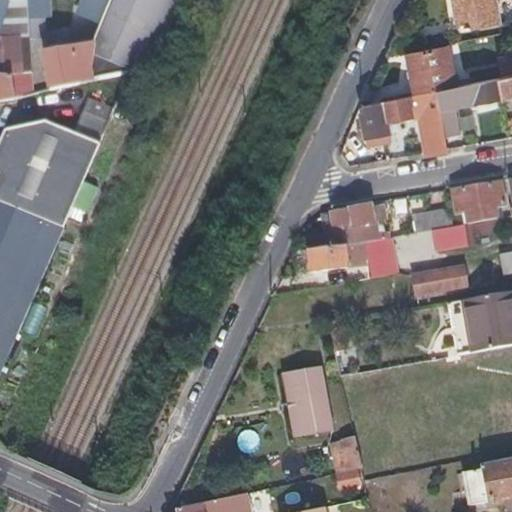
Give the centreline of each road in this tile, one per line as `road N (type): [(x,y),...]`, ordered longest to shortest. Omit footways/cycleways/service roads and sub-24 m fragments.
road 1 (residential): [(138,511),(285,198)]
road 2 (residential): [(511,162),(285,198)]
road 3 (residential): [(285,198),(380,0)]
